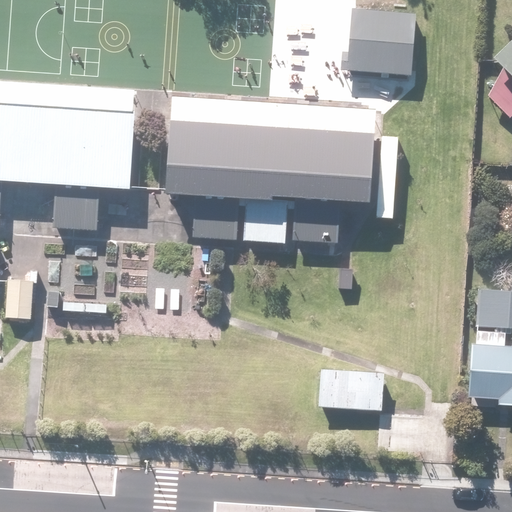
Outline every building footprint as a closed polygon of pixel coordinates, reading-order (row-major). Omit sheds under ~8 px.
[(420,11),(355,9),(353,75),(418,77),(420,11)] [(511,47),(500,60),(507,67),(484,90),(511,118),(511,47)] [(0,223),(3,224),(6,182),(61,185),(59,228),(101,230),(103,188),(136,191),(141,113),(0,103),(0,223)] [(378,131),(182,119),(178,194),(199,196),(244,198),(251,199),(293,201),(299,201),(344,204),(374,206),(378,131)] [(242,241),(244,198),(199,196),(197,238),(242,241)] [(293,201),(251,199),(248,239),(290,242),(293,201)] [(344,204),(299,201),(297,243),(341,246),(344,204)] [(360,268),(336,267),(334,292),(358,294),(360,268)] [(36,282),(10,280),(8,319),(34,321),(36,282)] [(511,290),(482,288),(479,325),(511,327),(511,290)] [(511,347),(509,347),(510,332),(479,330),(478,345),(474,398),(504,400),(503,404),(511,405),(511,347)] [(388,372),(323,370),(322,407),(387,409),(388,372)]
